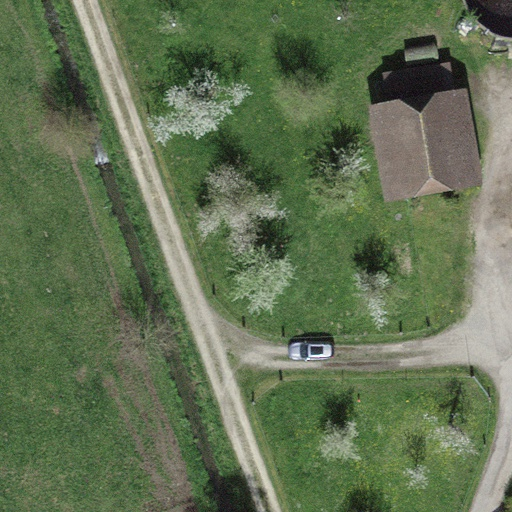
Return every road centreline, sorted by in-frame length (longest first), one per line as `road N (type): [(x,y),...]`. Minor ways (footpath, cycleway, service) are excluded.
road 1 (track): [(89,0),(210,349)]
road 2 (track): [(210,349),(288,357),(511,350)]
road 3 (track): [(210,349),(269,511)]
